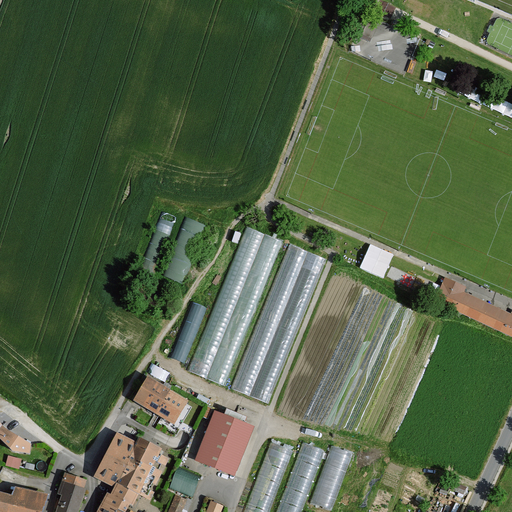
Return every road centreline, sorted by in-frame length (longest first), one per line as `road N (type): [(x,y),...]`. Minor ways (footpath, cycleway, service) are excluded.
road 1 (track): [(346,0),(267,206),(268,218),(332,255),(272,407)]
road 2 (track): [(81,463),(231,227),(268,202)]
road 3 (residential): [(90,511),(91,470),(62,450),(48,511)]
road 4 (track): [(154,346),(178,374),(269,414)]
